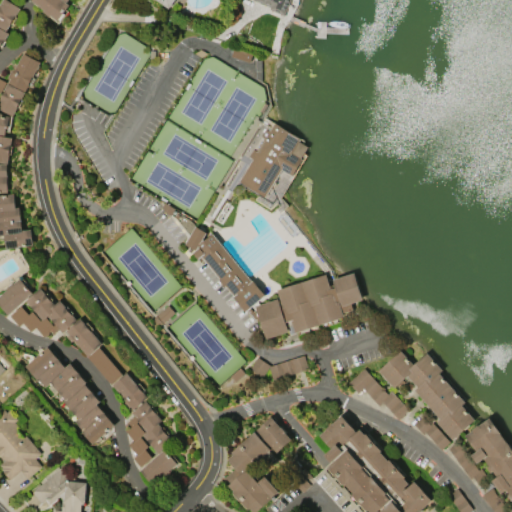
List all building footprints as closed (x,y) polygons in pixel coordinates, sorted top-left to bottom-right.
[(0,3),(2,0),(8,0),(21,8),(6,31),(9,33),(5,39),(7,40),(2,47),(1,46),(0,47),(0,3)] [(63,0),(70,5),(58,21),(51,15),(50,16),(43,11),(44,9),(31,0),(63,0)] [(174,0),(169,8),(157,0),(174,0)] [(290,0),(284,15),(269,9),(270,6),(255,0),(290,0)] [(23,52),(41,61),(14,115),(0,108),(0,78),(8,82),(10,78),(8,76),(11,70),(14,71),(23,52)] [(5,135),(0,134),(0,113),(10,116),(8,128),(6,128),(5,135)] [(282,169),(264,197),(238,181),(265,138),(261,136),(265,129),(269,131),(274,122),(300,138),(299,140),(308,146),(301,158),(302,159),(292,175),(282,169)] [(0,135),(12,137),(8,164),(0,162),(0,135)] [(0,164),(7,164),(8,192),(0,192),(0,164)] [(33,244),(5,248),(4,235),(0,235),(0,195),(14,193),(16,208),(20,207),(22,230),(31,229),(33,244)] [(207,231),(200,244),(213,233),(252,280),(253,280),(266,294),(246,311),(234,296),(235,295),(202,256),(199,259),(194,252),(199,248),(198,246),(196,250),(186,244),(197,225),(207,231)] [(266,338),(255,305),(279,297),(277,289),(326,273),(330,285),(335,284),(333,279),(355,272),(363,299),(351,303),(353,309),(343,312),(344,316),(295,331),(291,320),(286,322),(289,331),(266,338)] [(32,293),(7,314),(0,306),(0,295),(6,290),(5,289),(12,283),(13,283),(20,278),(32,293)] [(80,318),(102,343),(87,356),(65,330),(62,333),(57,326),(44,337),(36,327),(31,331),(23,322),(19,326),(10,315),(21,306),(28,314),(32,311),(41,321),(42,319),(26,301),(41,288),(55,304),(60,300),(78,320),(80,318)] [(174,313),(169,306),(155,315),(161,323),(174,313)] [(117,423),(69,364),(65,367),(49,346),(26,364),(45,388),(49,385),(94,442),(117,423)] [(110,384),(87,356),(99,346),(122,374),(110,384)] [(475,419),(453,439),(437,422),(440,419),(415,390),(418,387),(407,375),(394,387),(378,370),(401,350),(413,365),(427,353),(443,370),(440,373),(465,402),(462,405),(475,419)] [(272,379),(308,368),(304,355),(268,366),(272,379)] [(262,376),(269,364),(257,358),(251,370),(262,376)] [(409,410),(392,391),(388,394),(365,368),(348,382),(358,393),(364,388),(380,406),(384,403),(399,419),(409,410)] [(126,372),(147,396),(132,409),(129,406),(127,408),(122,402),(124,400),(111,385),(126,372)] [(145,400),(162,420),(158,423),(172,440),(157,453),(141,434),(139,436),(147,446),(144,448),(151,456),(140,466),(132,457),(135,454),(128,446),(131,443),(130,442),(133,440),(124,430),(127,427),(125,424),(134,416),(131,413),(145,400)] [(0,410),(3,408),(6,411),(9,409),(17,419),(14,421),(19,426),(17,428),(24,436),(26,435),(41,453),(35,458),(42,466),(27,478),(20,470),(11,478),(9,477),(1,468),(2,467),(0,465),(0,464),(4,460),(0,455),(0,410)] [(332,449),(319,435),(326,429),(326,428),(331,423),(332,424),(342,415),(357,431),(360,428),(365,434),(366,433),(382,451),(381,451),(389,461),(390,459),(405,476),(404,477),(410,485),(415,481),(420,487),(421,486),(432,499),(422,508),(423,509),(419,511),(378,511),(377,511),(371,511),(369,509),(367,510),(352,493),(353,492),(345,483),(344,484),(328,466),(332,463),(325,454),(332,449)] [(232,452),(271,416),(280,426),(281,426),(286,431),(285,432),(291,439),(277,452),(273,448),(255,464),(257,466),(250,472),(259,482),(266,476),(280,491),(256,511),(254,511),(250,508),(249,509),(233,491),(234,490),(223,478),(235,467),(228,459),(234,454),(232,452)] [(490,417),(511,447),(511,501),(508,495),(510,494),(507,489),(502,493),(492,480),(498,476),(493,470),(491,472),(487,467),(490,465),(484,458),(478,463),(472,455),(477,451),(465,435),(490,417)] [(139,470),(164,448),(177,463),(170,468),(171,470),(164,475),(163,474),(151,484),(139,470)] [(31,492),(61,466),(69,476),(71,475),(77,481),(87,482),(85,504),(82,504),(81,511),(54,511),(55,509),(62,510),(63,498),(61,495),(51,504),(47,499),(41,504),(31,492)]
